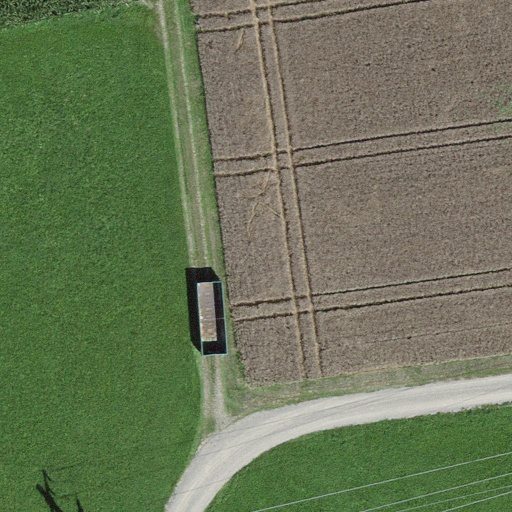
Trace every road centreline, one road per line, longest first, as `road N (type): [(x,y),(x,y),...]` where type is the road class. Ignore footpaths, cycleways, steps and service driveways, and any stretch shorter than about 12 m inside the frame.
road 1 (track): [(228,451),(163,0)]
road 2 (track): [(511,382),(332,407),(228,451),(188,511)]
